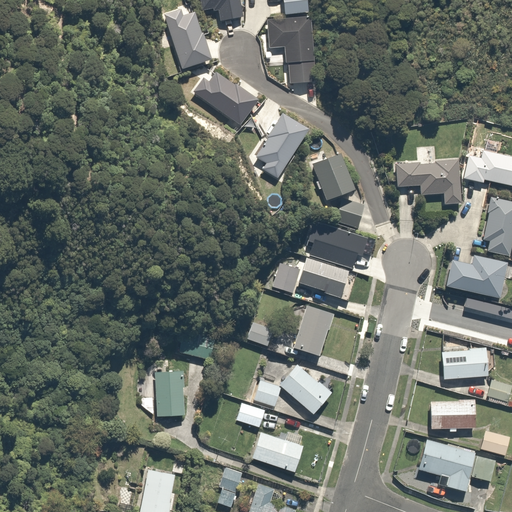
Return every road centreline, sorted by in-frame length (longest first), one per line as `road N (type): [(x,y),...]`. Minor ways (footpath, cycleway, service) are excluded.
road 1 (residential): [(239,41),(270,87),(354,151),(406,264)]
road 2 (residential): [(406,264),(352,492)]
